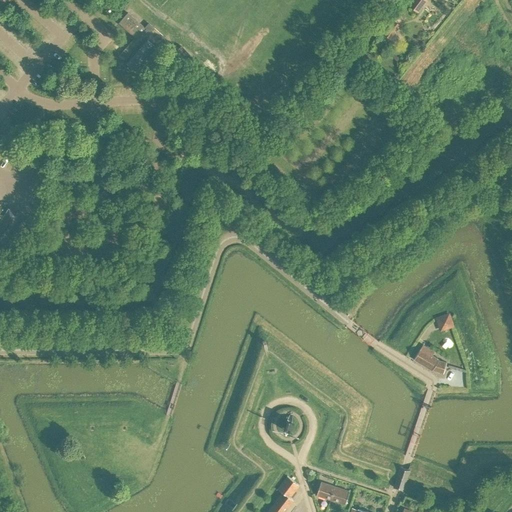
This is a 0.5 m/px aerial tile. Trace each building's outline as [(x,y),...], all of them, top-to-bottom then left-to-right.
[(426,0),(414,0),(410,7),(418,13),(426,0)] [(120,54),(128,62),(127,64),(138,73),(159,49),(157,47),(165,38),(150,24),(146,29),(128,13),(118,24),(135,38),(120,54)] [(394,21),(384,35),(390,40),(401,26),(394,21)] [(350,77),(345,83),(354,91),(360,85),(350,77)] [(0,247),(8,252),(29,218),(21,213),(19,216),(16,214),(9,209),(5,215),(0,214),(0,247)] [(437,319),(440,329),(452,325),(448,315),(437,319)] [(432,356),(434,352),(423,345),(421,349),(420,349),(414,359),(432,371),(432,370),(443,374),(446,363),(438,360),(439,360),(432,356)] [(281,428),(288,433),(290,433),(295,427),(294,424),(288,420),(286,420),(281,426),(281,428)] [(406,469),(401,467),(394,488),(399,490),(404,491),(410,470),(406,469)] [(291,498),(300,485),(285,474),(275,487),(291,498)] [(321,482),(316,495),(331,500),(335,487),(321,482)] [(335,487),(331,500),(345,505),(349,492),(335,487)] [(445,490),(441,501),(446,503),(450,491),(445,490)] [(290,504),(293,500),(291,498),(283,493),(267,511),(284,511),(290,504)]
